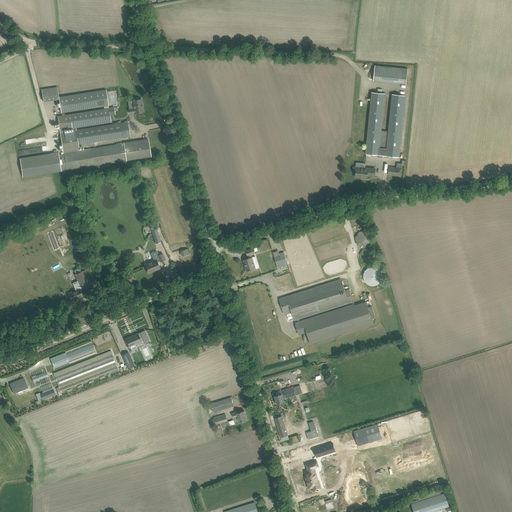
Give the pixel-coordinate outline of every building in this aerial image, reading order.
[(373,80),(406,84),(408,69),(375,66),(373,80)] [(59,99),(59,97),(57,87),(41,90),(43,101),(59,99)] [(109,108),(108,106),(106,90),(77,94),(59,97),(62,113),(62,116),(64,115),(64,113),(79,110),(104,107),(104,109),(109,108)] [(381,130),(384,93),(372,92),(371,104),(367,138),(367,144),(366,149),(366,154),(399,157),(399,152),(405,95),(392,94),(389,131),(381,130)] [(134,113),(139,112),(144,112),(141,99),(138,99),(138,98),(136,99),(135,100),(133,100),(134,107),(133,109),(129,109),(130,113),(134,113)] [(63,153),(59,154),(59,152),(19,158),(23,177),(66,170),(73,169),(129,160),(133,159),(151,157),(148,140),(131,142),(126,143),(79,151),(78,145),(125,137),(130,136),(128,122),(123,123),(76,130),(76,128),(111,122),(110,120),(109,108),(104,109),(64,115),(62,116),(58,116),(60,128),(60,130),(63,153)] [(375,169),(364,168),(354,167),(353,167),(353,171),(353,172),(356,172),(355,177),(367,178),(367,176),(375,176),(375,169)] [(400,176),(401,168),(396,168),(389,167),(388,175),(400,176)] [(151,229),(155,244),(161,242),(156,227),(151,229)] [(371,240),(371,239),(371,237),(370,235),(369,234),(368,233),(366,232),(364,231),(362,231),(361,232),(359,232),(357,234),(356,235),(356,237),(355,239),(355,241),(356,242),(357,244),(358,245),(359,246),(360,246),(362,247),(363,247),(364,247),(366,247),(367,246),(368,245),(369,244),(370,243),(371,242),(371,240)] [(373,257),(373,255),(373,254),(372,253),(372,252),(371,250),(370,250),(369,249),(367,249),(366,249),(365,249),(363,249),(362,250),(361,250),(360,251),(360,253),(359,254),(359,255),(359,257),(360,258),(360,259),(361,260),(362,261),(363,261),(365,262),(366,262),(367,262),(369,261),(370,261),(371,260),(372,259),(372,258),(373,257)] [(162,253),(158,255),(157,251),(151,253),(154,260),(145,264),(146,268),(148,273),(160,268),(157,262),(160,261),(165,259),(163,255),(162,253)] [(280,256),(274,258),(277,268),(283,266),(287,265),(283,252),(279,253),(280,256)] [(249,258),(243,260),(245,264),(246,266),(245,266),(247,271),(255,269),(259,268),(255,256),(252,257),(251,254),(248,255),(249,258)] [(382,279),(382,277),(382,275),(382,273),(381,272),(380,270),(378,269),(377,268),(375,267),(373,267),(371,267),(370,267),(368,268),(366,269),(365,271),(364,272),(364,274),(363,276),(364,278),(364,279),(365,281),(366,282),(367,283),(369,284),(370,285),(372,285),(374,285),(376,285),(377,284),(379,283),(380,282),(381,280),(382,279)] [(76,290),(68,294),(70,298),(71,299),(71,301),(75,299),(78,298),(82,296),(79,289),(81,288),(79,284),(86,281),(85,278),(90,276),(87,269),(75,274),(78,281),(72,283),(76,290)] [(341,279),(340,279),(338,280),(280,298),(285,314),(292,312),(295,320),(297,320),(298,321),(299,321),(299,319),(352,302),(352,304),(354,304),(349,289),(345,290),(341,279)] [(372,306),(368,308),(366,301),(354,305),(354,304),(352,304),(299,321),(298,321),(295,322),(299,335),(307,333),(310,344),(373,324),(371,318),(375,317),(372,306)] [(136,347),(150,342),(147,335),(145,330),(140,333),(138,334),(126,339),(129,346),(134,344),(136,347)] [(69,360),(95,350),(92,344),(66,354),(66,352),(50,358),(54,368),(69,362),(69,360)] [(118,369),(113,355),(111,351),(53,373),(55,378),(59,387),(56,388),(59,395),(62,394),(61,392),(118,369)] [(122,355),(128,369),(135,366),(129,352),(122,355)] [(33,382),(48,376),(47,372),(32,378),(33,382)] [(12,388),(14,394),(28,388),(26,383),(24,378),(10,384),(12,388)] [(277,403),(282,402),(284,401),(283,398),(285,397),(286,398),(295,395),(293,387),(288,389),(283,390),(284,393),(281,394),(275,396),(277,403)] [(53,389),(40,394),(42,400),(56,395),(53,389)] [(209,413),(213,412),(233,406),(231,397),(211,404),(207,405),(209,413)] [(240,422),(242,421),(247,420),(244,411),(239,412),(239,411),(232,413),(234,417),(238,416),(240,422)] [(225,414),(213,418),(213,419),(212,419),(214,426),(227,421),(225,414)] [(281,437),(288,435),(282,416),(280,417),(275,418),(281,437)] [(222,424),(223,428),(230,426),(230,425),(235,424),(233,420),(222,424)] [(311,431),(306,433),(308,439),(318,436),(318,435),(313,421),(309,423),(311,431)] [(377,424),(354,431),(358,446),(382,439),(377,424)] [(333,443),(314,449),(317,457),(316,456),(327,452),(327,454),(335,451),(333,443)] [(306,478),(309,488),(313,487),(314,491),(319,490),(318,486),(315,486),(314,483),(318,481),(315,471),(314,471),(313,468),(318,466),(317,461),(306,465),(309,473),(307,473),(308,478),(306,478)] [(413,511),(431,511),(449,506),(445,492),(411,503),(413,511)] [(224,511),(257,511),(255,502),(224,511)]
